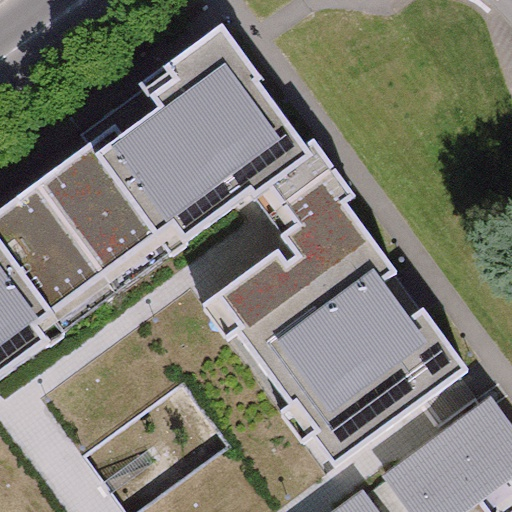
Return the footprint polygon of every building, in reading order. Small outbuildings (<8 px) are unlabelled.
[(348,456),(467,374),(351,205),(360,199),(319,142),(310,148),(265,82),(271,78),(233,26),(179,65),(188,77),(162,95),(154,84),(93,128),(102,140),(0,214),(0,367),(49,334),(36,315),(178,217),(190,235),(253,187),(260,195),(276,182),(302,222),(286,234),(299,254),(288,262),(275,246),(221,287),(244,320),(237,325),(289,401),(294,397),(318,427),(325,421),(348,456)] [(276,182),(260,195),(286,234),(302,222),(276,182)] [(36,315),(49,334),(190,235),(178,217),(36,315)] [(244,320),(221,287),(204,299),(228,332),(237,325),(244,320)] [(310,433),(318,427),(294,397),(289,401),(278,408),(301,440),(310,433)] [(482,511),(476,502),(511,477),(511,439),(489,406),(383,479),(405,511),(482,511)] [(333,466),(348,456),(325,421),(318,427),(310,433),(333,466)] [(242,445),(147,503),(152,511),(278,511),(282,510),(242,445)] [(369,511),(359,496),(334,511),(369,511)]
